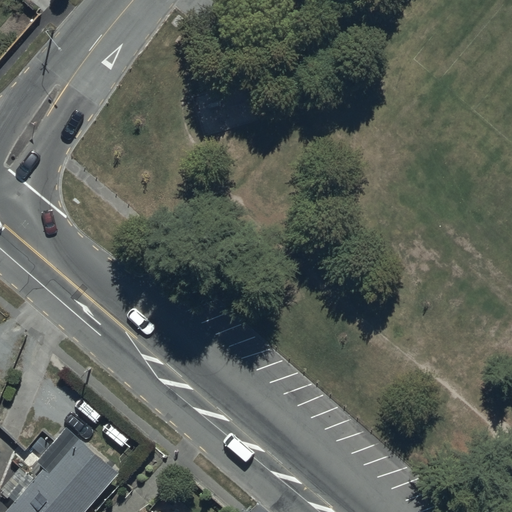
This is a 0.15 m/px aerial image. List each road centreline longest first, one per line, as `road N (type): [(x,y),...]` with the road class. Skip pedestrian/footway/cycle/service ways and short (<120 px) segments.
road 1 (tertiary): [(0,220),(337,511)]
road 2 (tertiary): [(135,0),(0,173)]
